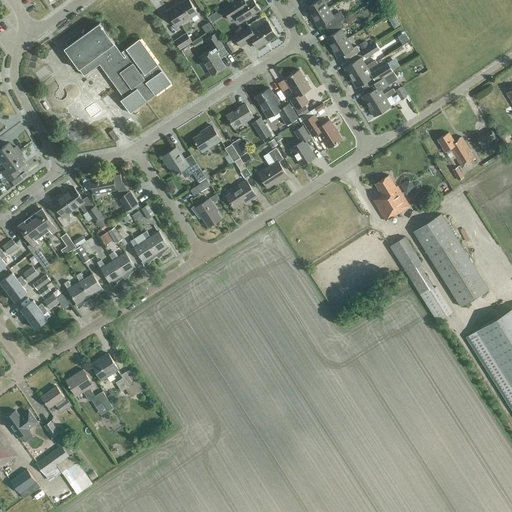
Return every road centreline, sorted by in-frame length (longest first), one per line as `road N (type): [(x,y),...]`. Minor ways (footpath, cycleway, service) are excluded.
road 1 (unknown): [(347,163),(387,224),(398,228),(444,207),(464,214),(510,285),(485,315)]
road 2 (unclassified): [(27,369),(203,256)]
road 3 (residential): [(134,148),(302,42)]
road 4 (unclassified): [(203,256),(369,150)]
road 5 (unclassified): [(369,150),(511,55)]
road 6 (residential): [(61,169),(15,85),(21,41)]
road 7 (residential): [(203,256),(134,148)]
road 8 (residential): [(369,150),(302,42)]
